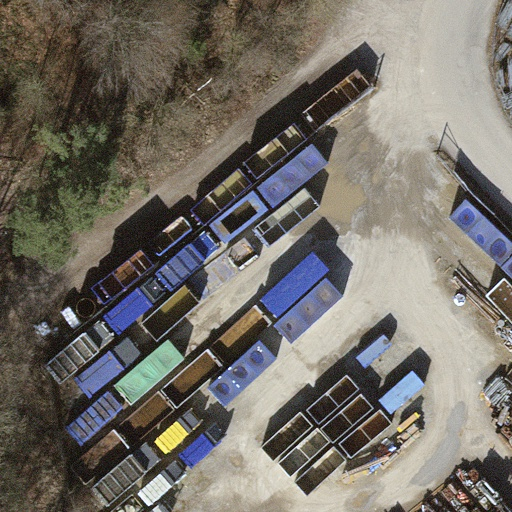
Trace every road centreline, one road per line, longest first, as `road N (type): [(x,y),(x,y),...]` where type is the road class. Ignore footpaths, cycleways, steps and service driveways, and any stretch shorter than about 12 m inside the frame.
road 1 (unknown): [(358,253),(255,348),(244,381),(262,455),(305,511)]
road 2 (unknown): [(425,511),(489,457),(499,423),(491,389),(416,302)]
road 3 (unknown): [(451,71),(358,253)]
